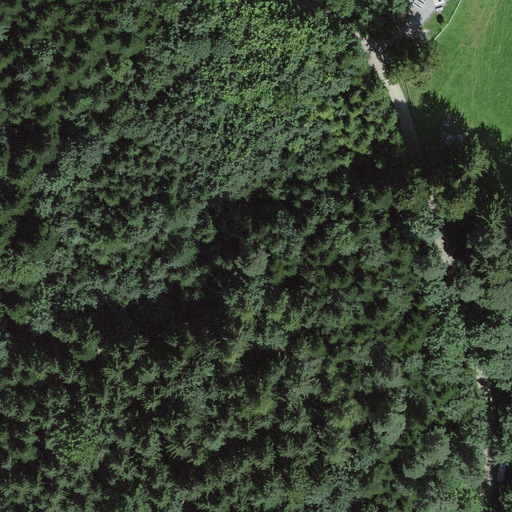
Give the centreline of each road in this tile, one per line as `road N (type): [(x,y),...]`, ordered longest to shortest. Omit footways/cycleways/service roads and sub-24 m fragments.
road 1 (track): [(291,0),(363,35),(403,99),(486,388),(482,511)]
road 2 (track): [(0,317),(30,318),(100,349),(149,401),(179,470),(183,511)]
